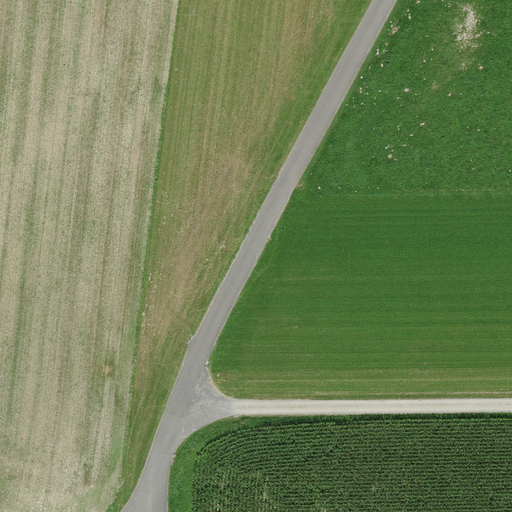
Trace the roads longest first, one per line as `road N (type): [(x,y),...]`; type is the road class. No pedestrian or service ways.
road 1 (unclassified): [(387,0),(214,326),(160,468),(154,511)]
road 2 (track): [(511,404),(181,409)]
